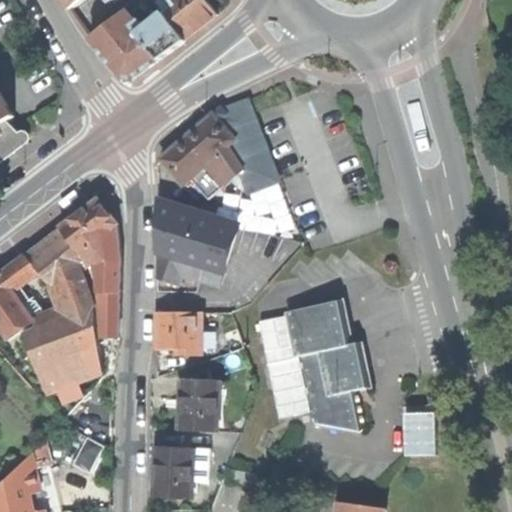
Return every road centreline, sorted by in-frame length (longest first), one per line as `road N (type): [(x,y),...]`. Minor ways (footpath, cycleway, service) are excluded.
road 1 (tertiary): [(349,42),(380,74),(499,511)]
road 2 (tertiary): [(511,424),(422,8)]
road 3 (residential): [(126,129),(136,169),(138,271),(132,511)]
road 4 (secondary): [(168,99),(318,34)]
road 5 (secondary): [(0,221),(126,129)]
road 6 (residential): [(42,0),(126,129)]
road 7 (secondary): [(268,0),(168,99)]
